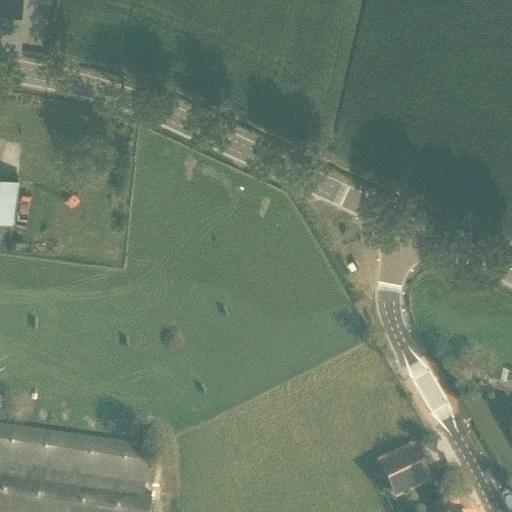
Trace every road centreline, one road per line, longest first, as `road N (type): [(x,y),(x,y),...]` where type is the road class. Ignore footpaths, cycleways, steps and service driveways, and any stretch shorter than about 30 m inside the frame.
road 1 (tertiary): [(407,229),(204,130),(68,79),(0,68)]
road 2 (unclassified): [(492,511),(395,330),(391,261),(407,229)]
